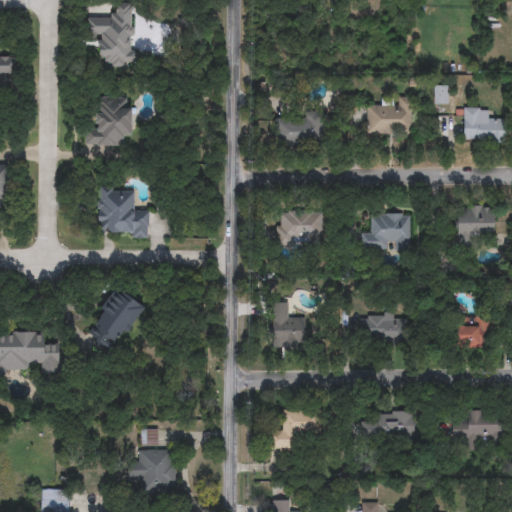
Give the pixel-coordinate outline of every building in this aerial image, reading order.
[(131,4),(132,66),(106,67),(106,58),(97,58),(97,34),(86,34),(86,17),(115,16),(114,4),(131,4)] [(0,57),(15,57),(15,74),(0,74),(0,57)] [(433,104),(433,86),(448,86),(448,104),(433,104)] [(95,97),(130,97),(130,137),(123,137),(123,145),(84,146),(84,127),(95,127),(95,97)] [(365,134),(366,105),(396,105),(396,98),(412,98),(412,134),(365,134)] [(489,121),(501,121),(501,140),(462,140),(462,108),(489,108),(489,121)] [(272,142),(272,116),(320,115),(321,141),(272,142)] [(148,238),(130,238),(130,233),(96,233),(96,189),(133,188),(133,211),(148,211),(148,238)] [(493,207),(493,241),(456,241),(456,207),(493,207)] [(322,243),(276,243),(276,212),(322,212),(322,243)] [(409,214),(409,250),(360,250),(360,225),(368,225),(368,214),(409,214)] [(142,306),(109,354),(83,336),(116,288),(142,306)] [(267,311),(287,312),(287,317),(306,318),(305,342),(265,340),(267,311)] [(359,341),(359,316),(405,316),(405,342),(359,341)] [(487,318),(487,345),(449,345),(449,318),(487,318)] [(0,332),(43,333),(43,343),(59,343),(59,370),(0,369),(0,332)] [(267,449),(267,431),(281,431),(281,411),(304,411),(305,449),(267,449)] [(499,446),(467,447),(467,439),(451,439),(451,413),(499,412),(499,446)] [(360,440),(360,420),(370,420),(370,413),(414,413),(414,440),(360,440)] [(157,445),(139,445),(139,430),(157,430),(157,445)] [(138,450),(174,450),(174,493),(138,493),(138,450)] [(67,490),(67,511),(53,511),(53,490),(67,490)] [(272,511),(272,500),(288,500),(289,511),(272,511)] [(361,511),(361,503),(378,503),(378,511),(361,511)]
